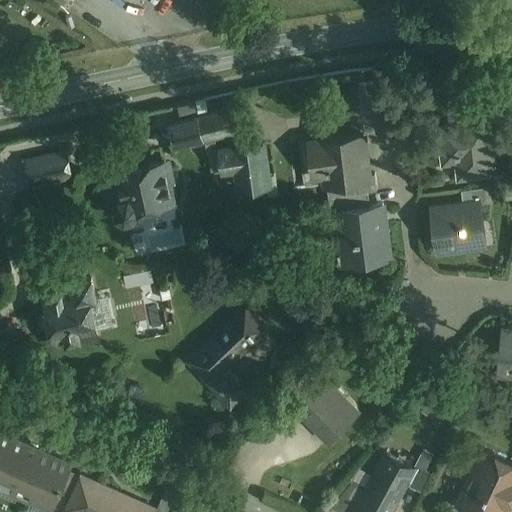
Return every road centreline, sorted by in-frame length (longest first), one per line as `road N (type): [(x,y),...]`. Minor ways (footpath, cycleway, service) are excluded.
road 1 (tertiary): [(0,107),(329,37),(511,29)]
road 2 (residential): [(247,511),(0,391)]
road 3 (residential): [(400,148),(432,314),(511,291)]
